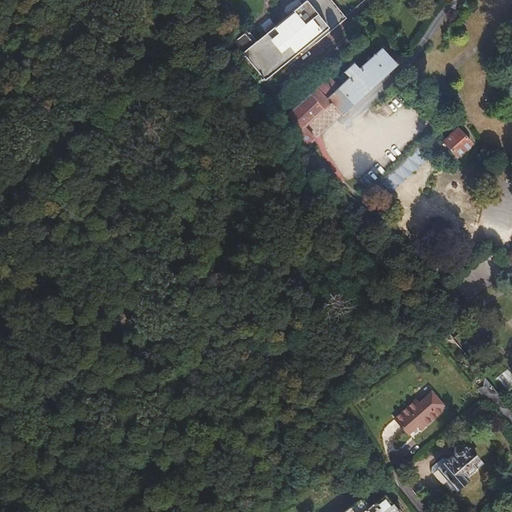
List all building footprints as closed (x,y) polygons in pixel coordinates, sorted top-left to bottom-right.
[(248,30),(232,43),(263,81),(327,29),(328,31),(343,19),(328,0),(308,0),(257,41),(248,30)] [(288,106),(281,113),(313,145),(318,139),(306,127),(334,99),(347,112),(399,60),(384,45),(363,65),(357,60),(335,82),(332,80),(324,88),(320,85),(294,111),(288,106)] [(402,89),(390,101),(422,136),(434,125),(402,89)] [(458,129),(443,142),(457,157),(471,144),(458,129)] [(422,142),(386,175),(395,186),(432,152),(422,142)] [(470,299),(486,287),(476,274),(460,285),(470,299)] [(496,382),(505,394),(511,388),(511,375),(509,372),(496,382)] [(481,390),(478,392),(492,411),(495,407),(498,404),(499,406),(501,408),(499,411),(496,412),(494,413),(504,426),(505,424),(506,421),(508,420),(509,419),(511,418),(511,419),(511,420),(511,424),(511,425),(510,426),(508,427),(506,429),(511,436),(511,412),(505,404),(505,405),(504,405),(503,405),(502,404),(502,403),(502,402),(503,401),(494,390),(493,391),(491,391),(490,390),(490,389),(490,388),(491,387),(486,381),(485,382),(486,383),(484,384),(483,387),(483,389),(481,390)] [(416,400),(394,419),(408,434),(418,426),(415,423),(417,420),(423,427),(445,409),(431,392),(419,403),(416,400)] [(456,455),(440,469),(456,489),(466,481),(464,478),(481,464),(469,450),(466,452),(466,449),(463,446),(460,446),(455,450),(454,454),(456,455)] [(368,499),(352,511),(403,511),(403,510),(405,508),(401,504),(398,506),(390,496),(375,508),(368,499)]
